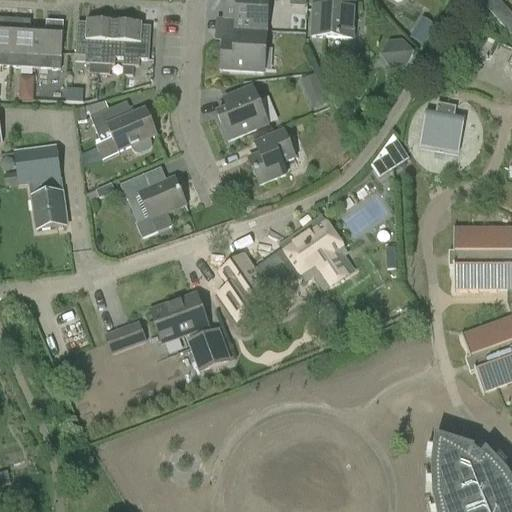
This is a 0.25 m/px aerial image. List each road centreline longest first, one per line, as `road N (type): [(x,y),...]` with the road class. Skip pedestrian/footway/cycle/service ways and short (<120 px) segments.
road 1 (unclassified): [(0,294),(91,279),(329,195),(366,157),(459,0)]
road 2 (track): [(511,120),(488,175),(439,203),(424,235),(436,336),(457,407),(511,446)]
road 3 (unknown): [(392,511),(374,442),(319,410),(287,408),(242,435),(223,465),(218,511)]
road 4 (residential): [(217,198),(187,129),(194,0)]
